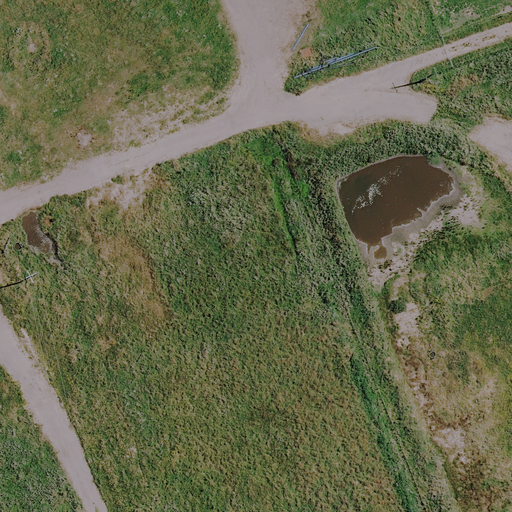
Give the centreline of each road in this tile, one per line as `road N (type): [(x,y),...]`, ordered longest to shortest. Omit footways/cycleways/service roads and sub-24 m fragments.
road 1 (secondary): [(65,0),(268,511)]
road 2 (secondary): [(172,511),(0,82)]
